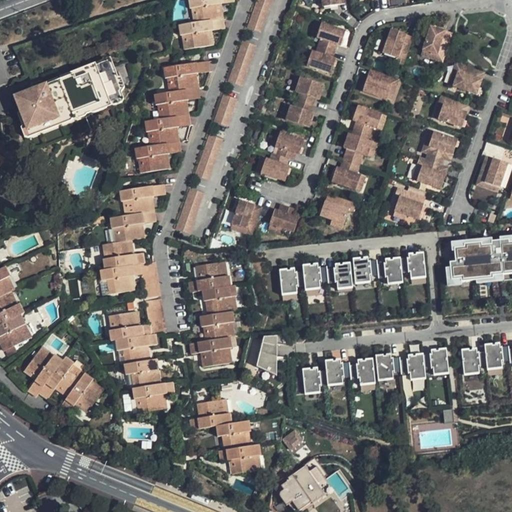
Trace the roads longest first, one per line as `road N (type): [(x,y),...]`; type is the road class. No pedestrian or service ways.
road 1 (residential): [(438,333),(430,239),(270,254)]
road 2 (tertiary): [(175,511),(47,458),(0,422)]
road 3 (residential): [(438,333),(296,348)]
